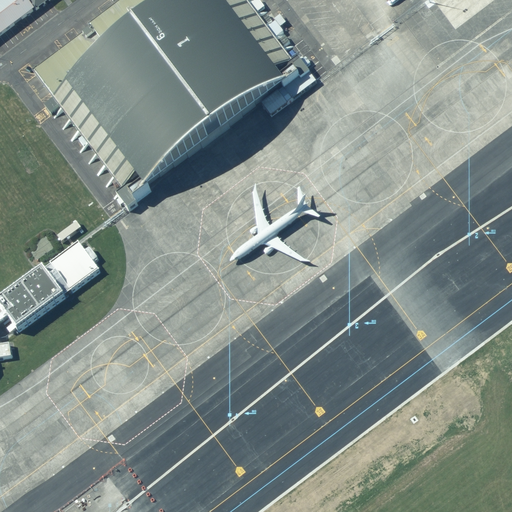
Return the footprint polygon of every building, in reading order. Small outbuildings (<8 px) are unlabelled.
[(0,0),(0,36),(49,0),(0,0)] [(129,200),(296,78),(237,0),(129,0),(33,71),(129,200)] [(52,268),(73,294),(100,273),(80,247),(52,268)] [(2,308),(23,335),(68,299),(47,272),(2,308)] [(0,349),(0,363),(14,361),(11,347),(0,349)]
